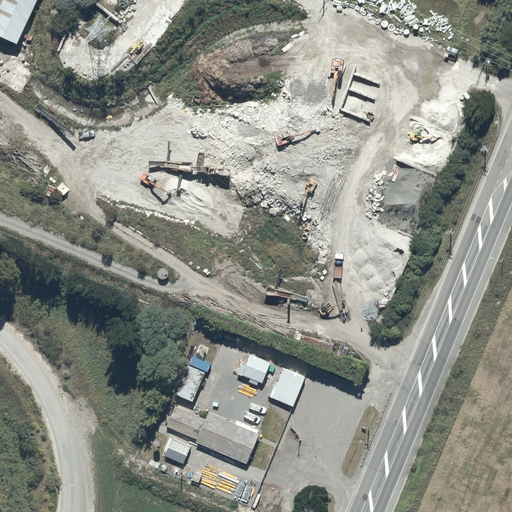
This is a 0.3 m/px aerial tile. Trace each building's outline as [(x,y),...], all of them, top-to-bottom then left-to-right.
[(0,39),(18,47),(38,0),(3,0),(0,7),(0,39)] [(270,364),(250,356),(246,366),(241,364),(237,376),(249,381),(248,384),(257,387),(258,384),(262,385),(270,364)] [(190,366),(189,368),(188,368),(175,397),(193,405),(205,375),(204,375),(205,372),(190,366)] [(306,378),(283,368),(277,384),(273,382),(267,398),(293,409),(306,378)] [(175,407),(166,428),(197,441),(196,444),(246,466),(262,431),(255,428),(256,426),(253,425),(252,427),(237,420),(235,425),(209,414),(206,420),(175,407)] [(190,448),(172,440),(164,458),(182,465),(190,448)]
